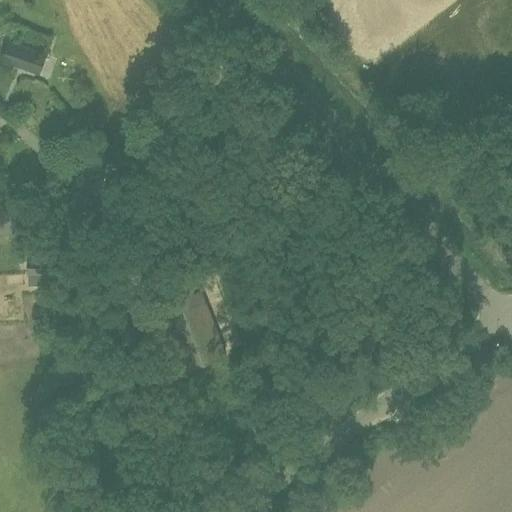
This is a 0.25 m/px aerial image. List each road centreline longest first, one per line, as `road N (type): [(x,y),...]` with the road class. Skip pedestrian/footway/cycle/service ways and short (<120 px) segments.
road 1 (unclassified): [(218,0),(488,311)]
road 2 (residential): [(212,511),(488,311)]
road 3 (unknown): [(241,26),(67,185),(45,224)]
